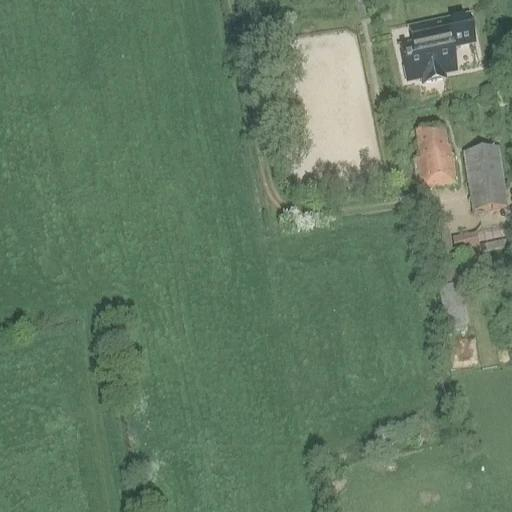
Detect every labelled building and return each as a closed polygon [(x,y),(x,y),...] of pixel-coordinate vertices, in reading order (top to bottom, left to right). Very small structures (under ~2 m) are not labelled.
[(474,44),(468,19),(414,31),(417,47),(399,51),(406,83),(423,79),(424,86),(442,82),(441,75),(455,72),(450,50),(474,44)] [(418,191),(455,185),(449,149),(446,150),(444,132),(415,136),(419,161),(413,162),(418,191)] [(497,149),(462,155),(471,215),(507,209),(497,149)] [(467,328),(446,226),(425,231),(446,332),(467,328)] [(476,236),(452,240),(455,258),(479,253),(476,236)] [(482,272),(486,289),(510,284),(506,267),(482,272)]
